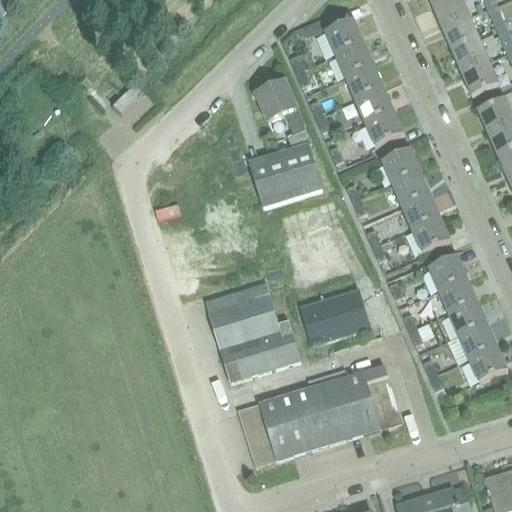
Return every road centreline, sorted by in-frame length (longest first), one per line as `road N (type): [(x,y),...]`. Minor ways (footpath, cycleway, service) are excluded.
road 1 (residential): [(229,511),(133,177),(148,152),(301,0)]
road 2 (residential): [(511,288),(385,0)]
road 3 (residential): [(256,511),(511,434)]
road 4 (track): [(115,135),(71,86),(88,65),(37,30)]
